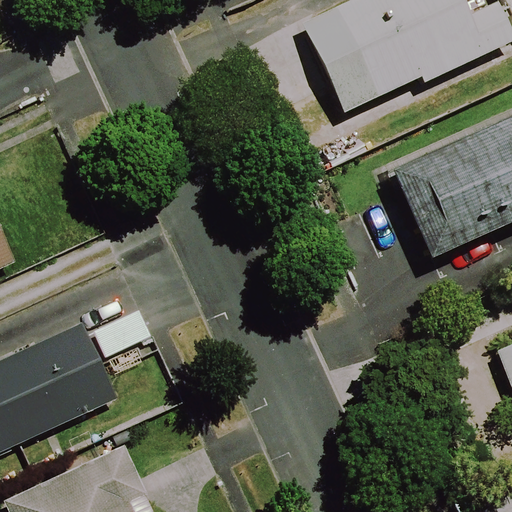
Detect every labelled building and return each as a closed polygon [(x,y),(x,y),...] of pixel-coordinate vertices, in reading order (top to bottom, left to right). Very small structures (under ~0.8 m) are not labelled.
[(370,0),(296,35),(337,123),(414,88),(417,93),(507,51),(489,13),(461,26),(448,0),(370,0)] [(511,0),(495,0),(511,35),(511,0)] [(511,127),(385,186),(427,277),(511,238),(511,127)] [(144,345),(132,318),(88,339),(101,366),(144,345)] [(0,366),(0,459),(112,408),(77,332),(0,366)] [(511,338),(497,345),(511,381),(511,338)] [(120,455),(0,508),(0,511),(125,511),(126,511),(142,504),(120,455)]
